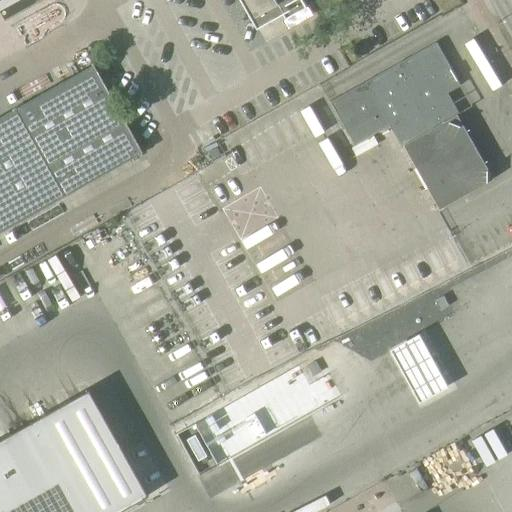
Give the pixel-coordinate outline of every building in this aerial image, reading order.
[(307,7),(302,0),(240,0),(257,28),(275,18),(282,14),(285,19),(307,7)] [(330,102),(355,145),(390,126),(401,147),(404,146),(440,210),(494,179),(457,115),(459,114),(444,87),(457,79),(436,42),(330,102)] [(92,65),(0,117),(0,229),(141,151),(92,65)] [(350,320),(447,283),(442,269),(443,268),(437,253),(375,276),(375,277),(363,282),(368,295),(344,304),(350,320)] [(448,306),(443,296),(434,301),(440,311),(448,306)] [(422,394),(425,401),(452,387),(448,379),(424,334),(397,348),(422,394)] [(0,511),(134,511),(157,499),(128,448),(97,393),(0,448),(0,511)]
